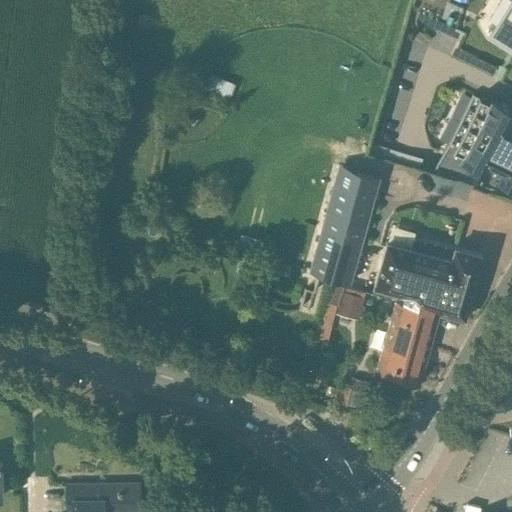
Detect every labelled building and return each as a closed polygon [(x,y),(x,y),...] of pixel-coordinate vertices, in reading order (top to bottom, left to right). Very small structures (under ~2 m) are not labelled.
[(511,0),(490,34),(511,47),(511,0)] [(207,73),(202,89),(229,98),(234,81),(207,73)] [(472,92),(433,171),(481,186),(487,172),(511,184),(511,107),(505,104),(490,97),(488,100),(472,92)] [(310,270),(305,288),(314,291),(319,273),(350,282),(373,198),(380,175),(373,173),(345,165),(333,206),(328,204),(314,253),(310,270)] [(451,199),(466,201),(469,184),(453,182),(451,199)] [(386,240),(373,286),(397,293),(398,294),(397,299),(440,310),(464,316),(482,253),(479,253),(478,252),(414,234),(410,247),(388,240),(386,240)] [(340,290),(337,303),(361,309),(364,296),(340,290)] [(397,300),(377,368),(420,380),(440,312),(440,310),(397,299),(397,300)] [(319,361),(312,359),(309,368),(316,370),(319,361)] [(350,376),(347,387),(360,390),(363,380),(350,376)] [(66,507),(70,507),(70,511),(102,511),(102,510),(138,509),(138,482),(65,484),(66,507)]
